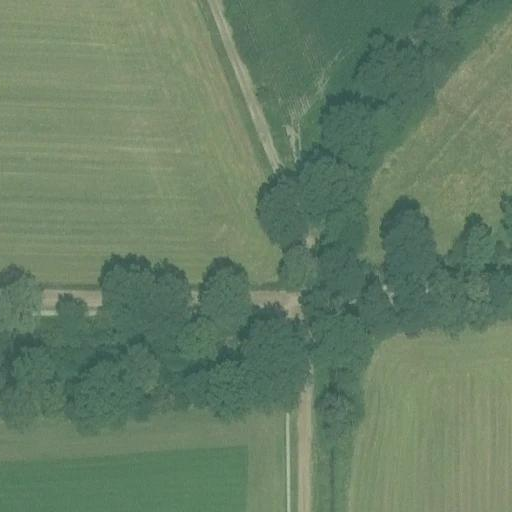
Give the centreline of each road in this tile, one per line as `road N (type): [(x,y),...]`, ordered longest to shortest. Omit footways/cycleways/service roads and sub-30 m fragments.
road 1 (track): [(306,306),(311,257),(302,221),(216,0)]
road 2 (track): [(0,295),(306,306)]
road 3 (track): [(306,306),(511,281)]
road 4 (track): [(304,511),(306,306)]
